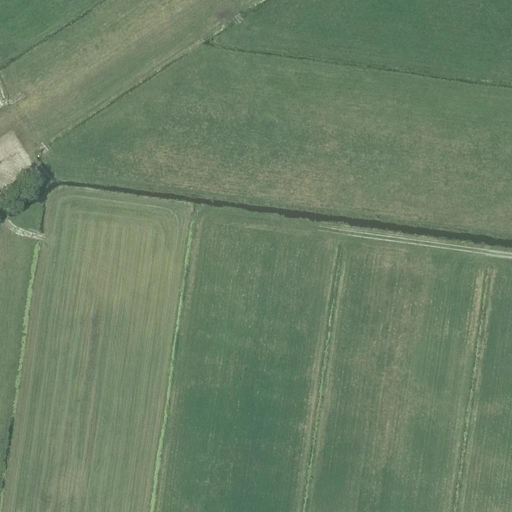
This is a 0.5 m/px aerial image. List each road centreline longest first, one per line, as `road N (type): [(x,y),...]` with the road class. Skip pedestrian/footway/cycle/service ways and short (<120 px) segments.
road 1 (track): [(0,105),(71,90),(210,0)]
road 2 (track): [(320,231),(511,257)]
